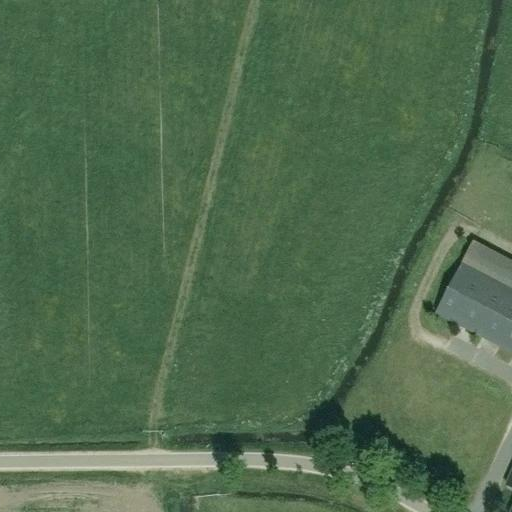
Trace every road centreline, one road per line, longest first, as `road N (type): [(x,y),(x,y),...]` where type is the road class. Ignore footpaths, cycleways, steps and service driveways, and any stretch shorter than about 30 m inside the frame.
road 1 (track): [(150,460),(252,0)]
road 2 (unclassified): [(0,462),(285,461),(370,481),(430,511)]
